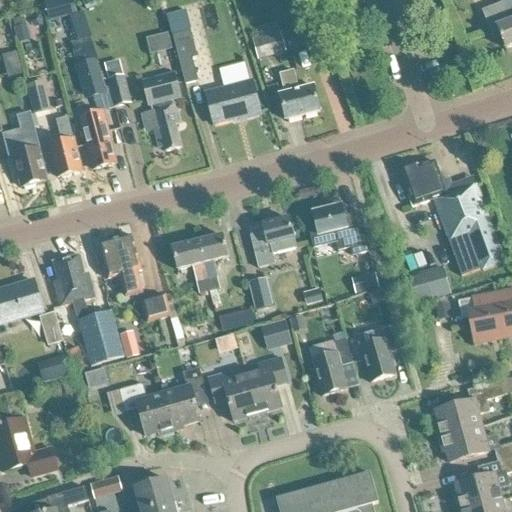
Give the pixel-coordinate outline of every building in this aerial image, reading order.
[(80,16),(76,0),(61,0),(42,5),(47,24),(80,16)] [(511,48),(511,0),(503,0),(500,1),(502,5),(481,13),(492,43),(501,39),(505,51),(511,48)] [(188,15),(171,19),(174,35),(186,87),(199,84),(193,61),(198,59),(192,31),(188,15)] [(83,18),(70,22),(79,51),(74,53),(78,67),(75,68),(86,102),(108,95),(92,47),(83,18)] [(26,25),(13,28),(16,39),(29,36),(26,25)] [(287,55),(281,33),(253,41),(259,62),(287,55)] [(170,37),(148,42),(151,56),(152,59),(174,53),(170,37)] [(123,79),(119,63),(105,67),(109,82),(123,79)] [(286,123),(320,114),(314,89),(299,93),(294,73),(280,77),(285,96),(280,97),(286,123)] [(181,126),(176,107),(174,101),(182,100),(176,76),(142,85),(148,108),(152,107),(153,113),(150,114),(150,115),(146,116),(144,120),(147,131),(151,133),(155,132),(159,150),(165,148),(166,153),(182,149),(177,127),(181,126)] [(116,110),(131,106),(124,78),(123,79),(109,82),(108,83),(116,110)] [(246,121),(261,117),(253,84),(206,96),(214,127),(246,119),(246,121)] [(43,85),(27,89),(34,116),(50,112),(43,85)] [(105,117),(93,119),(82,122),(94,172),(116,167),(112,150),(113,149),(105,117)] [(50,147),(58,180),(61,179),(63,180),(70,179),(72,176),(82,173),(68,120),(57,123),(62,144),(50,147)] [(35,186),(47,183),(42,166),(44,165),(34,126),(22,129),(28,153),(14,157),(23,189),(24,189),(25,191),(35,188),(35,186)] [(504,264),(477,187),(447,197),(436,165),(420,170),(420,168),(402,174),(407,189),(409,199),(412,210),(434,202),(461,279),(504,264)] [(342,208),(313,216),(316,226),(308,228),(314,252),(337,246),(339,254),(351,251),(353,258),(369,254),(362,226),(347,229),(342,208)] [(297,251),(295,241),(296,241),(290,221),(263,228),(265,235),(251,238),(254,250),(260,271),(275,267),(273,257),(297,251)] [(132,276),(142,273),(133,238),(100,247),(109,282),(120,279),(125,300),(138,297),(132,276)] [(223,238),(198,244),(203,267),(204,267),(229,261),(223,238)] [(210,294),(207,282),(204,267),(203,267),(198,244),(173,251),(178,273),(193,269),(200,297),(210,294)] [(58,284),(54,285),(61,311),(74,307),(79,325),(91,322),(86,304),(96,301),(89,276),(85,277),(80,258),(53,265),(58,284)] [(451,297),(443,268),(419,275),(420,278),(411,280),(419,306),(451,297)] [(362,295),(379,291),(375,277),(359,281),(362,295)] [(217,279),(207,282),(210,294),(220,292),(217,279)] [(273,307),(266,280),(248,285),(255,312),(273,307)] [(0,327),(43,314),(34,284),(0,293),(0,327)] [(322,304),(319,292),(309,294),(313,307),(322,304)] [(380,306),(386,304),(383,293),(377,295),(380,306)] [(511,293),(495,297),(503,341),(511,338),(511,293)] [(172,319),(165,297),(141,304),(148,326),(172,319)] [(503,341),(495,297),(473,301),(473,302),(459,305),(463,322),(470,320),(475,346),(503,341)] [(451,314),(449,304),(435,307),(437,317),(451,314)] [(64,344),(55,315),(40,319),(49,349),(64,344)] [(236,330),(233,316),(219,319),(223,333),(236,330)] [(305,327),(302,318),(290,321),(292,331),(305,327)] [(287,321),(273,325),(279,345),(292,342),(287,321)] [(216,338),(211,322),(184,330),(189,346),(216,338)] [(374,334),(358,338),(361,349),(371,385),(397,378),(390,355),(402,352),(395,328),(374,334)] [(181,334),(174,336),(176,344),(184,342),(181,334)] [(334,337),(336,344),(346,342),(344,334),(334,337)] [(238,351),(234,338),(216,343),(220,356),(238,351)] [(341,369),(353,366),(346,342),(336,344),(334,345),(337,356),(312,363),(323,399),(348,392),(341,369)] [(136,346),(124,350),(127,361),(140,358),(136,346)] [(78,350),(68,353),(74,373),(84,369),(78,350)] [(68,356),(36,365),(43,384),(74,375),(68,356)] [(276,388),(289,385),(282,361),(259,367),(261,375),(247,379),(258,418),(282,412),(276,388)] [(192,396),(206,392),(200,369),(182,374),(187,390),(169,395),(167,386),(161,388),(163,396),(174,434),(175,434),(174,431),(200,424),(192,396)] [(104,371),(86,376),(90,391),(108,386),(104,371)] [(258,418),(247,379),(233,383),(231,375),(208,381),(215,405),(228,402),(234,425),(258,418)] [(84,416),(80,401),(88,399),(84,382),(49,391),(57,423),(84,416)] [(487,403),(509,397),(505,383),(468,393),(471,404),(436,414),(439,425),(435,426),(439,441),(481,430),(478,418),(490,414),(487,403)] [(174,434),(163,396),(147,401),(143,386),(118,393),(125,415),(138,411),(146,439),(159,436),(159,438),(174,434)] [(0,403),(0,404),(4,421),(22,416),(17,398),(0,403)] [(34,481),(58,474),(52,451),(34,456),(25,423),(0,429),(0,462),(4,475),(30,468),(34,481)] [(497,438),(484,441),(481,430),(439,441),(444,456),(447,455),(450,466),(495,453),(498,464),(511,460),(511,446),(500,449),(497,438)] [(510,489),(507,477),(511,475),(511,460),(498,464),(502,477),(495,479),(494,477),(456,488),(459,499),(456,500),(458,511),(469,511),(501,503),(498,492),(510,489)] [(373,511),(372,507),(378,505),(370,476),(276,502),(279,511),(373,511)] [(123,494),(119,480),(91,487),(95,502),(123,494)] [(134,491),(140,511),(152,511),(174,506),(167,482),(134,491)] [(68,511),(68,510),(89,504),(85,490),(47,501),(50,511),(68,511)] [(503,511),(501,503),(469,511),(503,511)]
